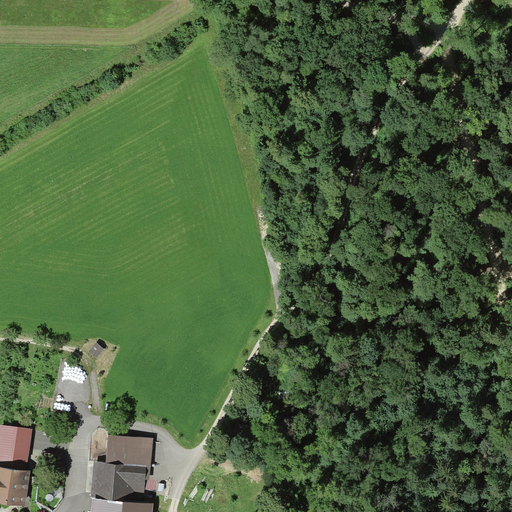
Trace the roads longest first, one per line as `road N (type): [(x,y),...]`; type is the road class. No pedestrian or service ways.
road 1 (track): [(173,511),(262,342),(314,274),(371,126),(432,41)]
road 2 (track): [(511,304),(478,206),(451,66),(432,41)]
road 3 (track): [(0,339),(85,354),(95,423)]
